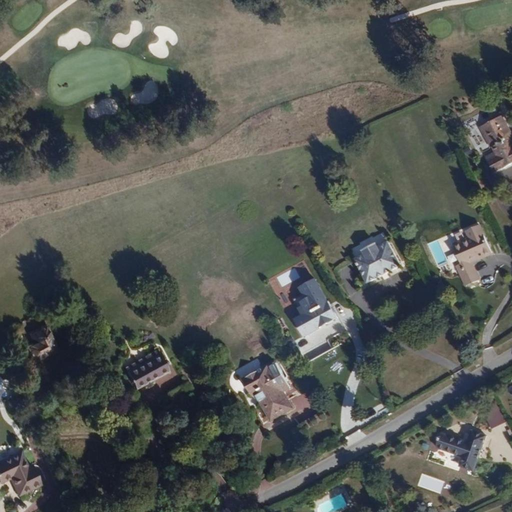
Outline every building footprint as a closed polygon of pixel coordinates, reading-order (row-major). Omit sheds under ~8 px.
[(511,162),(511,136),(510,137),(499,117),(480,127),(491,147),(493,146),(498,155),(495,157),(493,153),(487,155),(495,171),(511,162)] [(480,260),(493,255),(481,225),(466,231),(468,238),(454,244),(462,264),(459,265),(469,284),(481,280),(473,261),(479,258),(480,260)] [(402,269),(391,246),(381,251),(368,258),(358,263),(370,286),(402,269)] [(368,258),(381,251),(379,247),(366,254),(368,258)] [(469,284),(459,265),(456,266),(465,286),(469,284)] [(338,319),(317,279),(302,287),(305,295),(299,298),(302,305),(300,310),(303,316),(296,319),(305,336),(338,319)] [(61,351),(49,323),(29,332),(33,343),(26,345),(35,364),(61,351)] [(153,381),(171,371),(159,349),(150,354),(153,359),(129,372),(138,389),(147,384),(149,387),(155,384),(153,381)] [(129,372),(153,359),(150,354),(127,367),(129,372)] [(294,408),(286,391),(291,388),(277,362),(271,365),(270,363),(244,377),(253,395),(257,394),(271,420),(294,408)] [(332,377),(340,413),(373,406),(368,382),(351,386),(349,373),(332,377)] [(194,399),(188,386),(171,394),(179,407),(194,399)] [(485,409),(490,428),(504,424),(500,405),(485,409)] [(469,443),(443,434),(438,447),(463,457),(460,466),(475,472),(488,437),(473,431),(469,443)] [(30,465),(24,451),(0,461),(0,476),(4,484),(14,480),(19,489),(35,464),(30,465)] [(45,485),(35,464),(19,489),(22,496),(45,485)] [(269,478),(259,481),(261,490),(271,487),(269,478)]
